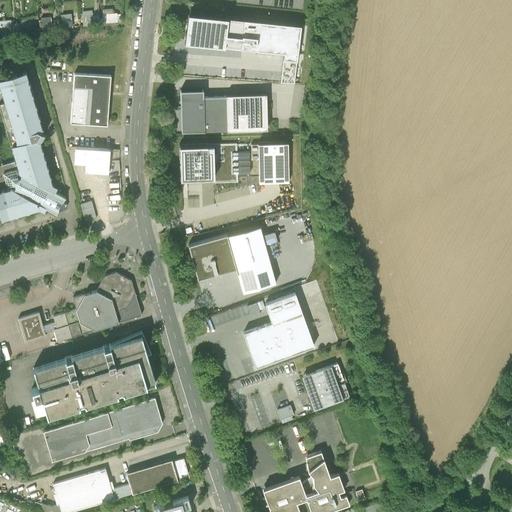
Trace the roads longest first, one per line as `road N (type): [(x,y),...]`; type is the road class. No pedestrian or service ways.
road 1 (tertiary): [(230,511),(145,232)]
road 2 (tertiary): [(145,232),(136,135),(151,0)]
road 3 (unclassified): [(145,232),(0,273)]
